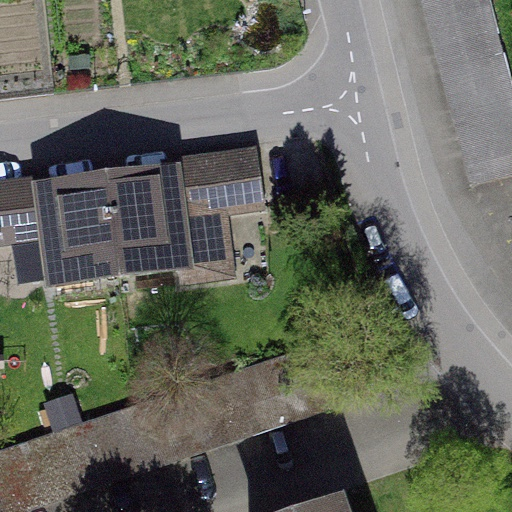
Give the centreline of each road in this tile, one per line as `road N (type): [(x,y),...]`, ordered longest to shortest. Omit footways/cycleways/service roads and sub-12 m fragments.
road 1 (residential): [(0,146),(357,100)]
road 2 (residential): [(511,406),(454,334),(398,228),(357,100)]
